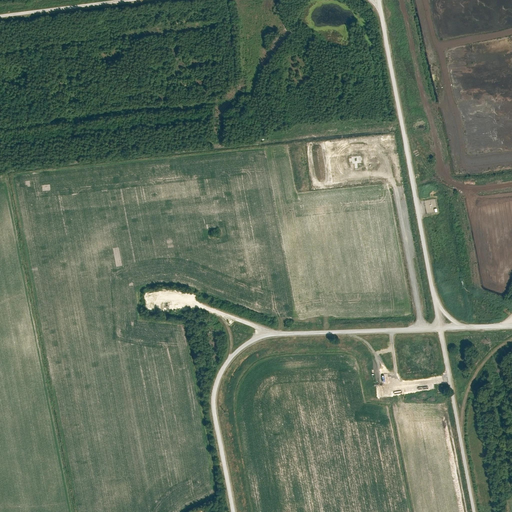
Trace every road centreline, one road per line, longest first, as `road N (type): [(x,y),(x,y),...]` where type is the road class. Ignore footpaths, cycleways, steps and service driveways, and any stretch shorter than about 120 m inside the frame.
road 1 (unclassified): [(511,325),(261,334),(239,348),(215,388),(214,408),(232,511)]
road 2 (track): [(439,328),(394,81),(378,5),(370,0)]
road 3 (track): [(121,0),(0,16)]
road 4 (track): [(270,334),(175,297),(155,298)]
